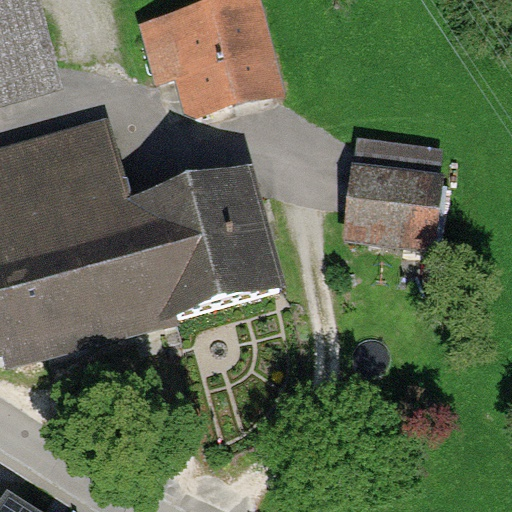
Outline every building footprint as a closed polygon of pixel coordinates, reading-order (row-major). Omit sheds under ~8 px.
[(28,0),(0,0),(0,78),(47,66),(28,0)] [(275,98),(252,9),(147,37),(160,86),(187,79),(198,119),(275,98)] [(109,131),(0,160),(0,368),(6,370),(279,294),(250,189),(134,221),(109,131)] [(360,152),(357,178),(410,184),(414,158),(360,152)] [(440,192),(360,182),(352,241),(432,252),(440,192)]
